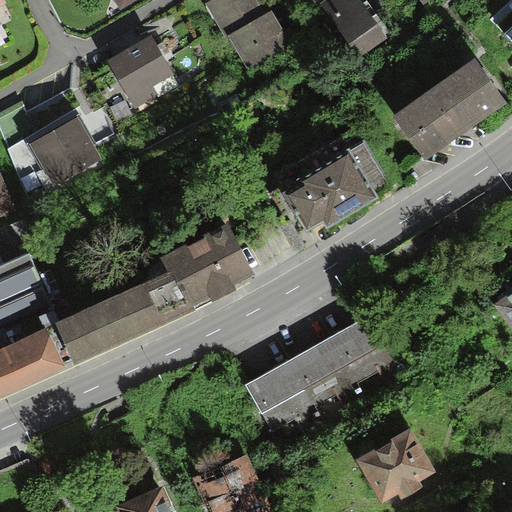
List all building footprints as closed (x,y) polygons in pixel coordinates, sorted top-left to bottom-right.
[(115,0),(120,8),(133,0),(115,0)] [(211,0),(206,3),(225,37),(228,35),(249,70),(291,46),(271,11),(267,14),(258,0),(211,0)] [(316,0),(353,51),(385,29),(364,0),(316,0)] [(154,38),(107,64),(133,110),(162,95),(156,85),(175,75),(154,38)] [(388,109),(421,156),(503,100),(469,52),(388,109)] [(28,144),(52,187),(101,159),(77,115),(28,144)] [(274,174),(306,231),(375,192),(342,135),(274,174)] [(0,177),(0,218),(14,213),(0,177)] [(231,286),(227,278),(248,268),(216,198),(166,221),(180,250),(52,309),(75,358),(231,286)] [(0,394),(69,364),(38,298),(48,293),(30,253),(6,264),(0,249),(0,394)] [(511,291),(492,306),(511,335),(511,291)] [(368,300),(239,375),(265,421),(395,345),(368,300)] [(355,459),(377,499),(433,468),(410,428),(355,459)] [(197,463),(213,511),(259,511),(239,449),(197,463)] [(110,504),(114,511),(163,511),(150,484),(110,504)]
